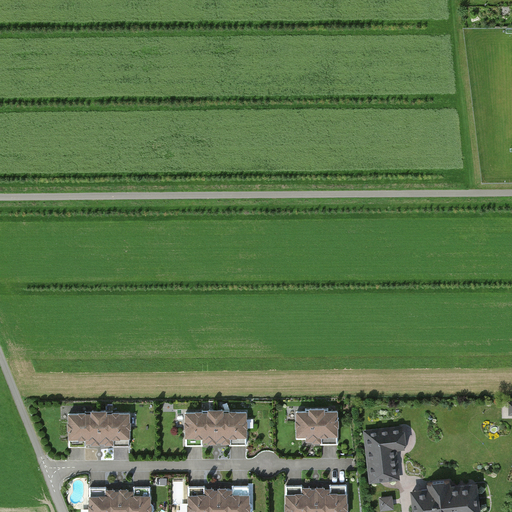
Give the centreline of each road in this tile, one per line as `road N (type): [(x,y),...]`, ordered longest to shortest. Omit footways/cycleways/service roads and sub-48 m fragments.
road 1 (track): [(511,192),(0,198)]
road 2 (residential): [(51,471),(352,465)]
road 3 (track): [(0,352),(51,471)]
